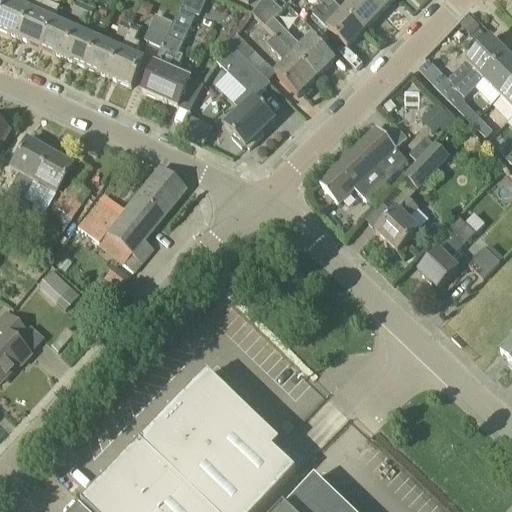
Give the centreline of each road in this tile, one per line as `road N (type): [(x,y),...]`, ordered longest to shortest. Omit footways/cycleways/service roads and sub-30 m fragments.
road 1 (residential): [(0,482),(258,204)]
road 2 (residential): [(511,437),(309,241),(258,204)]
road 3 (residential): [(258,204),(463,0)]
road 4 (residential): [(258,204),(0,80)]
